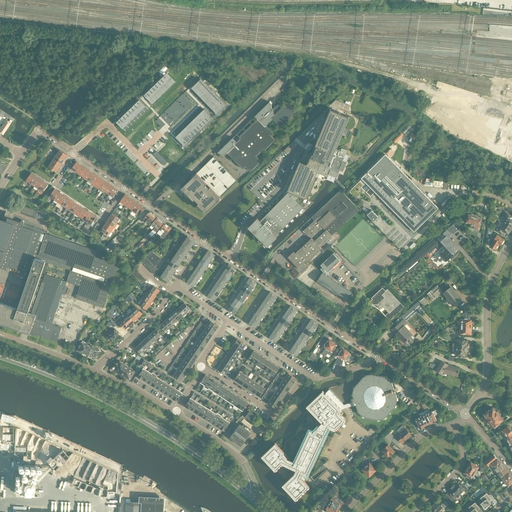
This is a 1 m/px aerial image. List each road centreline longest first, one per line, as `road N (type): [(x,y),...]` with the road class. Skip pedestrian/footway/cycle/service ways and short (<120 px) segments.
road 1 (secondary): [(0,356),(146,422),(253,499)]
road 2 (residential): [(375,356),(203,241)]
road 3 (residential): [(511,147),(452,135),(459,82),(511,88)]
road 4 (residential): [(480,392),(489,288),(511,243)]
road 5 (residential): [(305,373),(274,415),(200,366)]
road 6 (residential): [(253,499),(240,456),(176,412)]
